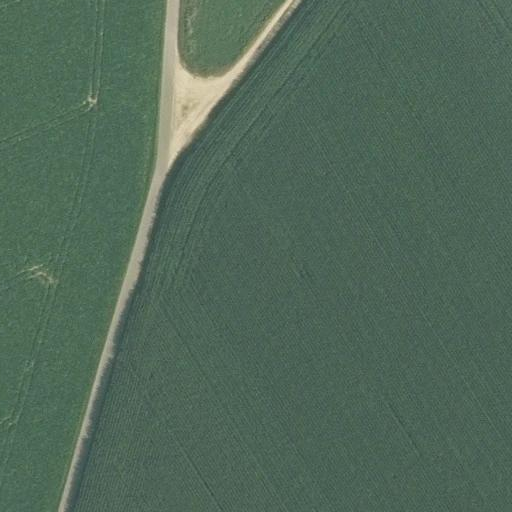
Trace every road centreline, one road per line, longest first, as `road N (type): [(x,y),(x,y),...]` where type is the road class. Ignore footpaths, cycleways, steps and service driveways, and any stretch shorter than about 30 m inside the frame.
road 1 (track): [(173,0),(178,119),(75,511)]
road 2 (track): [(178,119),(232,84),(296,0)]
